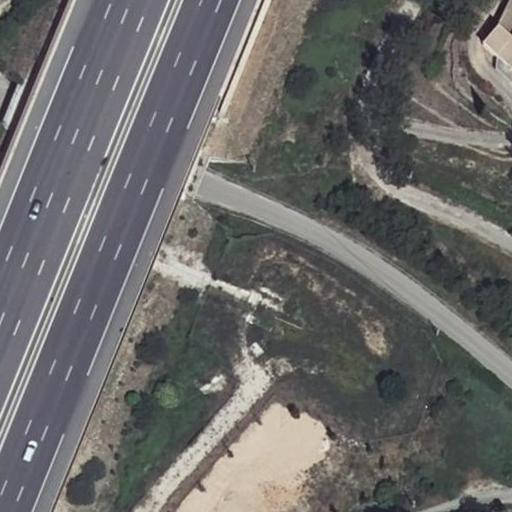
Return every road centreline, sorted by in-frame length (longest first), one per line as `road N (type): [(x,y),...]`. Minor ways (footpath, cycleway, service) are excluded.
road 1 (unclassified): [(511,372),(439,311),(303,225),(0,90)]
road 2 (motorway): [(6,511),(214,0)]
road 3 (motorway): [(120,0),(0,295)]
